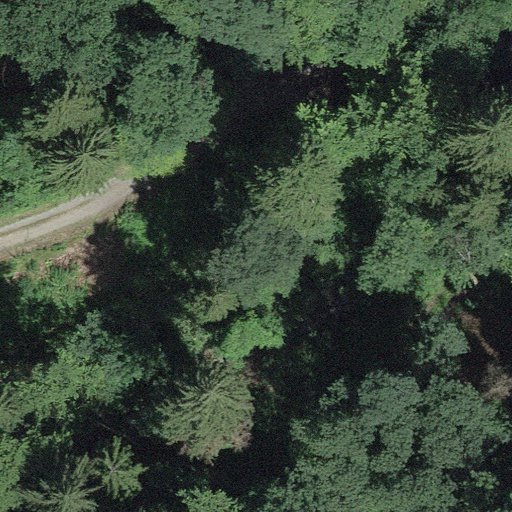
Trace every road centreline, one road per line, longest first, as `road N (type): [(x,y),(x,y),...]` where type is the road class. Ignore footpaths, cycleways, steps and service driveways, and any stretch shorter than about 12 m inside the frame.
road 1 (track): [(0,238),(68,218),(186,143),(284,57),(325,50)]
road 2 (unclassified): [(511,29),(427,46),(325,50),(151,0)]
